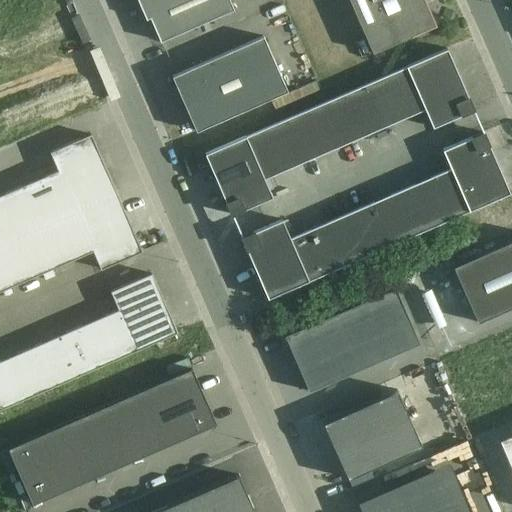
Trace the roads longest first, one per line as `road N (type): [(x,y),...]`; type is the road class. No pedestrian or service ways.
road 1 (residential): [(307,511),(85,0)]
road 2 (unknown): [(185,231),(511,103)]
